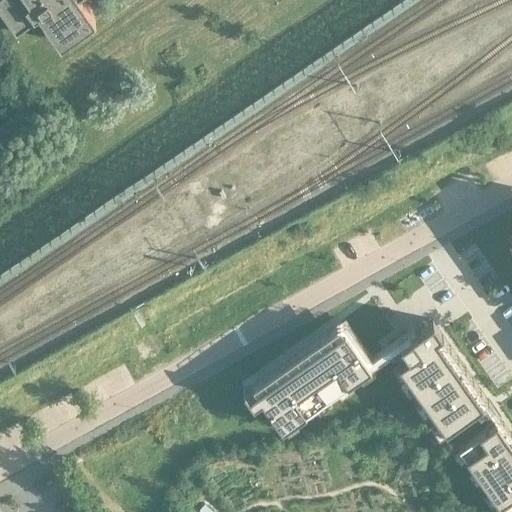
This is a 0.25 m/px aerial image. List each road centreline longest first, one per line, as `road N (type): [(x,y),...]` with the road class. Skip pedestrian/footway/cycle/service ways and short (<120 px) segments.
road 1 (residential): [(428,237),(0,470)]
road 2 (residential): [(428,237),(511,356)]
